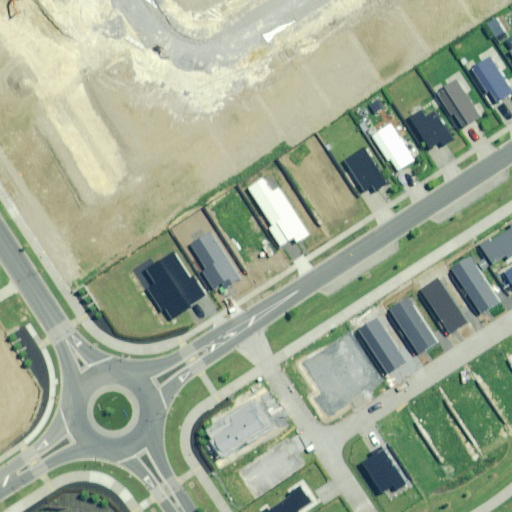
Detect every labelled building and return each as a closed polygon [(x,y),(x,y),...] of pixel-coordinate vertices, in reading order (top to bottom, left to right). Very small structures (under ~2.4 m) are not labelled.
[(489,57),(471,68),(487,93),(490,91),(496,102),(511,92),(489,57)] [(456,81),(437,94),(451,116),(454,114),(462,127),(479,117),(456,81)] [(420,112),(410,118),(429,148),(439,142),(442,146),(452,140),(434,112),(425,119),(420,112)] [(392,125),(373,137),(389,161),(391,159),(399,171),(415,161),(392,125)] [(365,150),(346,162),(365,190),(372,185),(375,190),(386,183),(365,150)] [(263,179),(249,188),(273,224),(268,227),(280,246),(294,237),(297,243),(310,235),(279,187),(271,192),(263,179)] [(511,250),(511,223),(510,225),(511,226),(511,228),(489,244),(487,240),(479,246),(491,264),(511,250)] [(238,277),(209,232),(192,243),(209,269),(202,273),(213,289),(222,284),(224,286),(238,277)] [(191,280),(173,252),(146,270),(156,285),(147,291),(160,311),(166,308),(172,316),(205,295),(194,278),(191,280)] [(499,301),(470,257),(451,270),(481,313),(499,301)] [(468,322),(438,279),(421,291),(450,334),(468,322)] [(438,341),(409,299),(389,312),(418,355),(438,341)] [(406,361),(377,319),(358,331),(387,374),(406,361)] [(269,419),(254,399),(212,429),(227,449),(269,419)] [(466,441),(438,405),(412,424),(440,461),(466,441)] [(300,462),(284,441),(238,475),(253,497),(300,462)] [(405,483),(381,448),(371,454),(373,457),(361,465),(381,493),(392,486),(395,490),(405,483)] [(144,462),(126,454),(122,463),(140,471),(144,462)] [(157,479),(171,488),(168,492),(198,511),(241,511),(247,503),(233,493),(224,506),(184,480),(187,475),(168,462),(157,479)] [(269,509),(263,511),(296,511),(310,502),(300,488),(288,496),(289,497),(270,510),(269,509)] [(125,511),(128,508),(104,496),(95,511),(125,511)]
